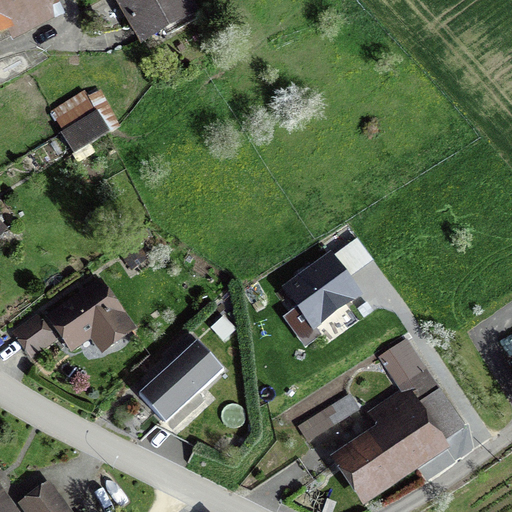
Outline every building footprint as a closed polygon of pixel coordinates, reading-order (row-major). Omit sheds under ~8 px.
[(0,0),(0,28),(6,25),(4,22),(10,19),(18,34),(52,17),(43,0),(0,0)] [(119,0),(142,40),(172,23),(176,30),(197,19),(186,0),(119,0)] [(99,87),(53,114),(74,154),(118,126),(99,87)] [(330,258),(287,289),(314,326),(357,294),(330,258)] [(99,285),(51,319),(71,347),(97,329),(109,344),(131,329),(99,285)] [(37,318),(16,334),(31,355),(53,340),(37,318)] [(197,342),(139,395),(162,420),(194,391),(197,394),(223,370),(197,342)] [(371,413),(385,434),(342,464),(362,493),(462,427),(423,369),(402,383),(406,389),(371,413)] [(349,397),(300,428),(308,440),(357,409),(349,397)] [(66,511),(48,486),(23,504),(29,511),(66,511)]
